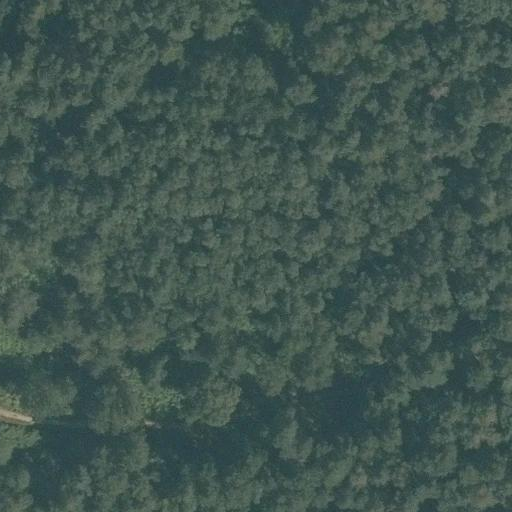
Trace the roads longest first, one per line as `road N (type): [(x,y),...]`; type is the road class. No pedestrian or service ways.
road 1 (track): [(188,419),(511,111)]
road 2 (track): [(511,370),(188,419)]
